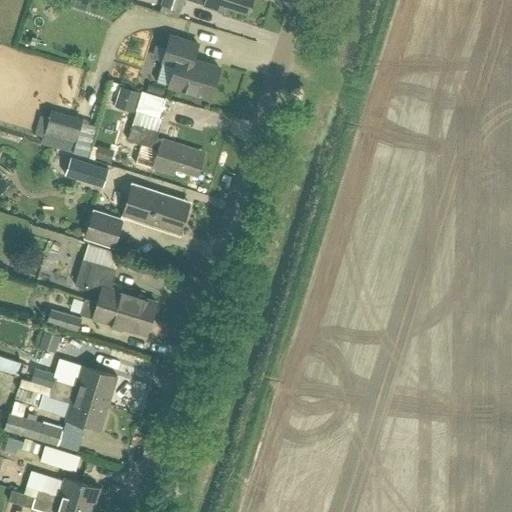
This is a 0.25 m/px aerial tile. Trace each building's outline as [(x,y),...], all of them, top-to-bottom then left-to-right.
[(162,0),(161,6),(180,12),(183,0),(185,0),(203,5),(202,7),(223,14),(224,8),(247,16),(252,0),(162,0)] [(209,100),(219,70),(192,61),(197,45),(170,37),(161,65),(174,69),(168,88),(209,100)] [(135,112),(140,93),(120,87),(114,106),(135,112)] [(143,93),(137,111),(161,119),(167,100),(143,93)] [(75,142),(81,117),(50,109),(43,133),(75,142)] [(198,177),(205,154),(157,139),(159,132),(133,124),(128,142),(153,150),(152,151),(158,153),(153,169),(174,176),(176,171),(198,177)] [(109,149),(98,146),(95,157),(106,160),(109,149)] [(102,187),(108,168),(70,156),(64,174),(102,187)] [(179,234),(188,204),(131,186),(122,216),(179,234)] [(113,248),(122,218),(92,208),(83,238),(113,248)] [(85,300),(150,321),(156,303),(110,289),(115,271),(82,261),(74,286),(99,294),(96,303),(85,300)] [(25,268),(23,274),(34,278),(36,272),(25,268)] [(146,335),(150,321),(85,300),(81,315),(92,318),(92,319),(111,324),(110,328),(121,332),(123,328),(146,335)] [(76,330),(80,316),(50,308),(46,321),(76,330)] [(59,337),(44,332),(42,341),(56,346),(59,337)] [(78,342),(68,339),(65,348),(76,351),(78,342)] [(0,368),(15,373),(18,359),(0,354),(0,368)] [(61,361),(56,377),(73,383),(77,384),(80,375),(83,367),(61,361)] [(52,387),(108,405),(117,378),(83,367),(80,375),(77,384),(73,383),(56,377),(52,387)] [(35,368),(31,380),(52,386),(56,375),(35,368)] [(100,432),(108,405),(52,387),(49,397),(71,404),(66,421),(100,432)] [(56,445),(62,427),(8,411),(3,430),(56,445)] [(45,446),(40,461),(75,472),(79,456),(45,446)] [(59,496),(27,486),(24,495),(77,511),(91,511),(99,489),(64,478),(59,496)] [(77,511),(24,495),(19,494),(16,504),(41,511),(77,511)]
